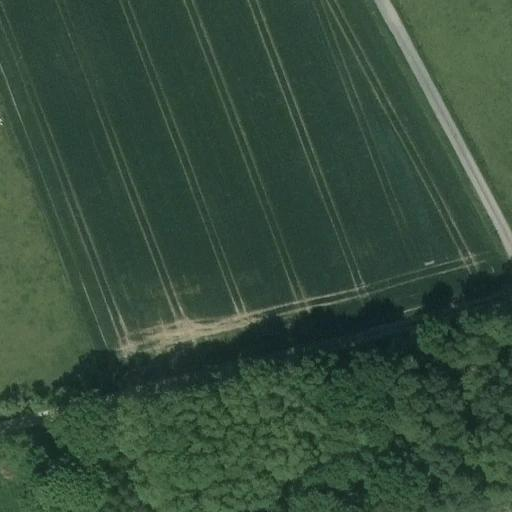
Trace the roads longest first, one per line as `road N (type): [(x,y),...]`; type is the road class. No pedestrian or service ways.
road 1 (track): [(0,427),(511,298)]
road 2 (track): [(511,240),(380,0)]
